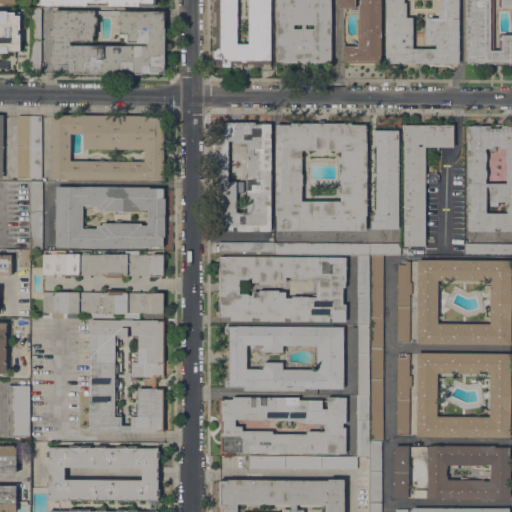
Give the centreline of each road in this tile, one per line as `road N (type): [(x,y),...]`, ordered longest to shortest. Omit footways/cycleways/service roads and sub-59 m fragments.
road 1 (tertiary): [(511,98),(0,94)]
road 2 (tertiary): [(194,511),(196,0)]
